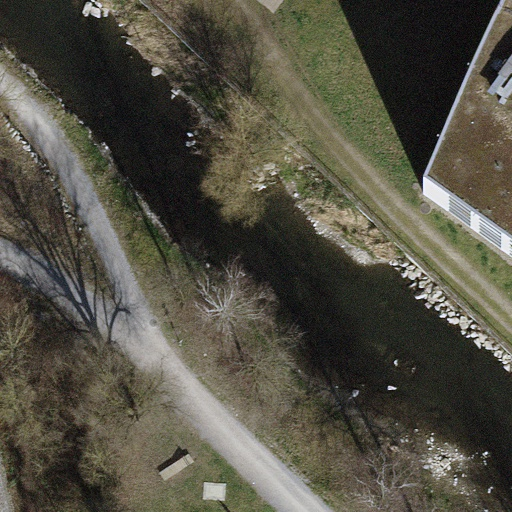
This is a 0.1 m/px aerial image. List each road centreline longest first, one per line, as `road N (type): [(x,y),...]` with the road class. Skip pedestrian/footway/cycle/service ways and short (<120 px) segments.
road 1 (track): [(219,0),(312,117),(511,317)]
road 2 (track): [(0,79),(51,128),(90,198),(151,359)]
